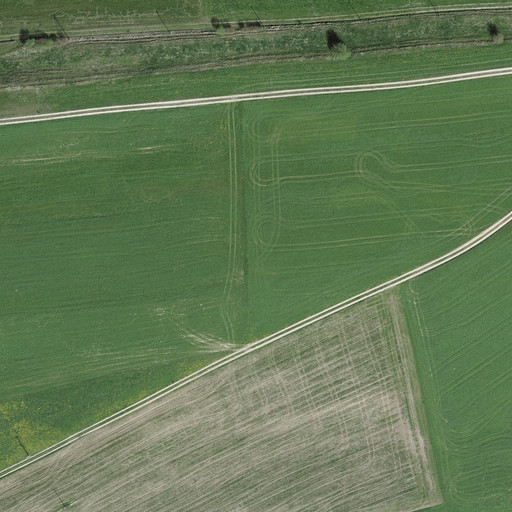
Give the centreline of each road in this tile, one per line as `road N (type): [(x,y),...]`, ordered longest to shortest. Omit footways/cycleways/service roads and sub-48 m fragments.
road 1 (track): [(0,478),(436,267),(511,220)]
road 2 (track): [(0,125),(511,72)]
